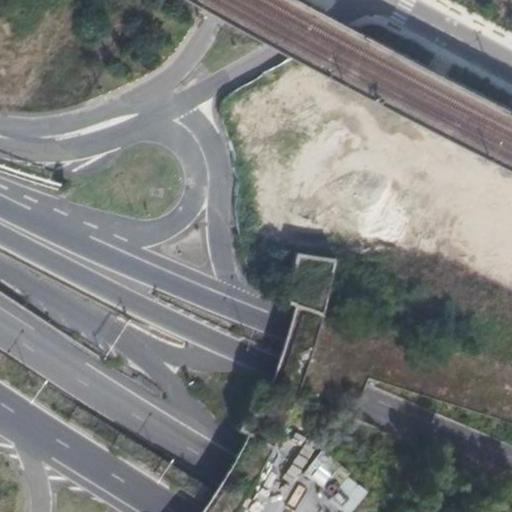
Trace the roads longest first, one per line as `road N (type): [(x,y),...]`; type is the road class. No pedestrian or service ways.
road 1 (motorway): [(511,467),(0,240)]
road 2 (motorway): [(511,400),(287,333),(0,204)]
road 3 (motorway): [(298,511),(0,330)]
road 4 (motorway): [(0,405),(165,511)]
